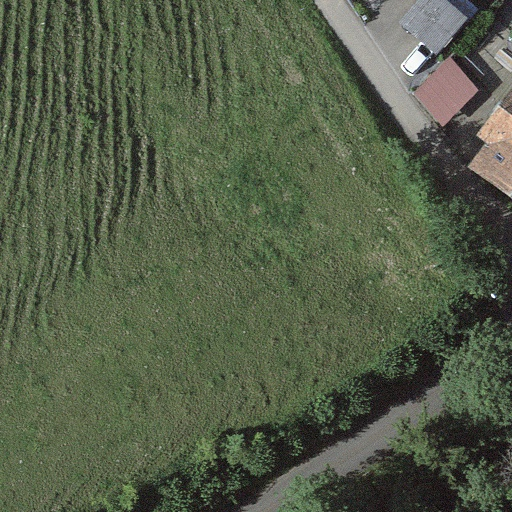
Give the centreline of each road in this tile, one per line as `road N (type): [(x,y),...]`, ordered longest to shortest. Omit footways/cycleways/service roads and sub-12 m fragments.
road 1 (residential): [(511,328),(400,424),(269,511)]
road 2 (residential): [(511,231),(468,197),(329,0)]
